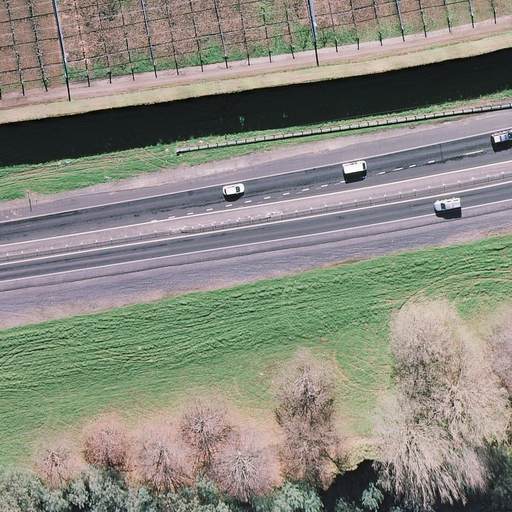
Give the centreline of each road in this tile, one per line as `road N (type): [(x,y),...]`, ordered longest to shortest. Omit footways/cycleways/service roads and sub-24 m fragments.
road 1 (trunk): [(0,231),(511,144)]
road 2 (trunk): [(511,189),(0,273)]
